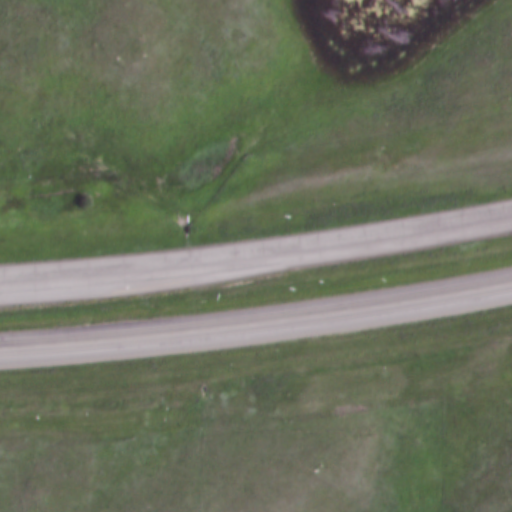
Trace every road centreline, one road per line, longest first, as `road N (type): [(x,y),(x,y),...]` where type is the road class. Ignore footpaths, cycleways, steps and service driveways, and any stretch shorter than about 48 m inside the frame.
road 1 (trunk): [(511,218),(357,247),(0,285)]
road 2 (trunk): [(0,348),(368,307),(511,281)]
